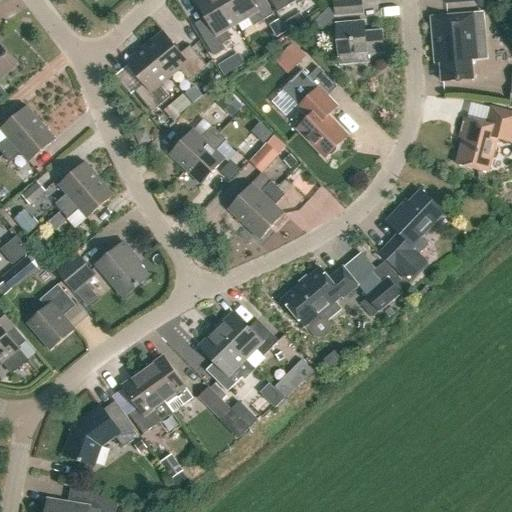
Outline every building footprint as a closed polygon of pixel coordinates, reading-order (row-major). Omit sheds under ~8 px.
[(198,29),(214,56),(225,50),(222,45),(231,39),(226,30),(237,24),(222,0),(196,0),(195,1),(208,23),(198,29)] [(222,0),(237,24),(247,17),(253,27),(273,15),(264,0),(222,0)] [(269,0),(277,12),(297,0),(269,0)] [(338,0),(334,0),(335,16),(362,14),(361,0),(338,0)] [(473,79),(471,60),(477,59),(473,14),(431,18),(434,50),(440,49),(442,82),(473,79)] [(293,17),(285,22),(290,30),(298,26),(293,17)] [(280,19),(271,24),(278,36),(287,31),(280,19)] [(340,57),(340,65),(368,62),(367,55),(384,53),(382,31),(358,33),(357,22),(336,24),(339,57),(340,57)] [(144,47),(170,78),(179,70),(189,82),(207,67),(190,46),(181,54),(163,32),(144,47)] [(275,64),(290,77),(307,57),(292,44),(275,64)] [(0,80),(17,66),(0,46),(0,80)] [(134,91),(152,112),(170,97),(160,86),(170,78),(144,47),(126,62),(144,84),(134,91)] [(228,60),(218,66),(224,76),(234,70),(228,60)] [(297,129),(325,158),(328,155),(332,154),(335,151),(336,147),(348,136),(328,115),(337,106),(302,70),(282,90),(299,107),(298,108),(308,118),(297,129)] [(242,107),(230,94),(220,104),(232,117),(242,107)] [(0,145),(0,151),(4,156),(41,123),(27,107),(0,129),(8,139),(0,145)] [(511,112),(491,107),(486,124),(464,118),(459,137),(463,138),(456,164),(489,173),(498,139),(511,142),(511,112)] [(260,122),(251,132),(263,144),(272,134),(260,122)] [(4,156),(10,163),(21,154),(29,163),(56,140),(41,123),(4,156)] [(169,155),(186,170),(219,134),(212,127),(202,138),(193,129),(169,155)] [(186,170),(202,185),(225,160),(216,151),(226,140),(219,134),(186,170)] [(268,145),(250,165),(262,176),(280,156),(268,145)] [(290,155),(283,161),(290,169),(297,163),(290,155)] [(55,204),(62,211),(99,179),(85,162),(59,185),(67,194),(55,204)] [(304,174),(294,183),(310,199),(319,190),(304,174)] [(62,211),(68,219),(79,209),(87,219),(114,196),(99,179),(62,211)] [(37,181),(21,195),(30,205),(45,191),(37,181)] [(228,209),(244,224),(278,188),(271,181),(261,192),(252,184),(228,209)] [(244,224),(261,240),(284,214),(275,206),(285,195),(278,188),(244,224)] [(320,188),(293,218),(314,237),(341,207),(320,188)] [(380,253),(409,281),(427,262),(419,253),(427,244),(420,238),(444,213),(420,190),(402,209),(399,207),(386,221),(399,233),(380,253)] [(66,222),(59,214),(49,222),(56,231),(66,222)] [(140,263),(123,242),(96,265),(124,298),(149,277),(138,264),(140,263)] [(94,275),(77,255),(58,271),(75,292),(94,275)] [(0,277),(0,278),(10,290),(35,269),(25,257),(0,277)] [(320,268),(282,299),(305,327),(322,313),(328,320),(342,309),(336,302),(342,296),(344,298),(358,286),(344,268),(343,267),(329,279),(320,268)] [(388,278),(366,296),(367,297),(379,311),(401,294),(388,278)] [(40,300),(46,307),(27,323),(50,351),(75,330),(64,316),(76,306),(58,285),(40,300)] [(367,297),(360,303),(372,318),(379,311),(367,297)] [(0,366),(19,350),(7,335),(15,328),(0,310),(0,366)] [(217,330),(245,359),(256,349),(263,356),(279,341),(257,320),(249,328),(234,313),(217,330)] [(206,370),(227,392),(243,377),(235,369),(245,359),(217,330),(200,347),(214,362),(206,370)] [(329,355),(323,360),(331,370),(337,365),(329,355)] [(193,398),(164,357),(144,372),(173,413),(193,398)] [(303,359),(276,387),(286,397),(287,398),(304,382),(315,371),(303,359)] [(129,414),(143,434),(173,413),(144,372),(123,387),(138,407),(129,414)] [(199,398),(222,420),(231,410),(209,388),(199,398)] [(115,402),(103,410),(101,407),(76,425),(73,428),(64,455),(78,459),(77,461),(80,462),(81,460),(95,465),(101,446),(115,436),(123,448),(140,436),(115,402)] [(239,402),(231,410),(249,428),(256,420),(239,402)] [(168,448),(157,456),(169,473),(180,464),(168,448)] [(115,511),(119,503),(71,486),(66,502),(48,499),(45,511),(115,511)]
